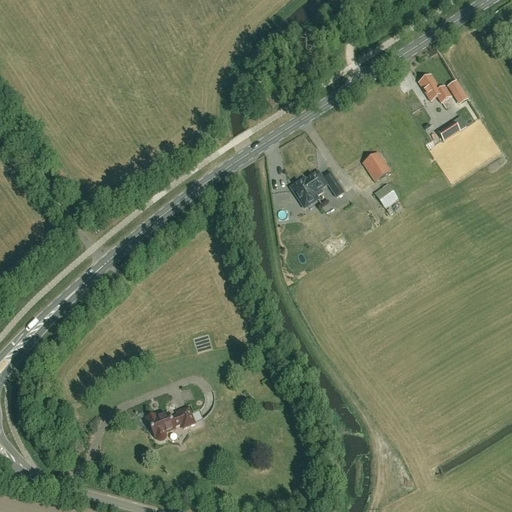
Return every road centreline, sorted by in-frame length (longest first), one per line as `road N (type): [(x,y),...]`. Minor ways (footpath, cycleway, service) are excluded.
road 1 (secondary): [(0,372),(173,209),(486,0)]
road 2 (unclassified): [(151,511),(53,485),(0,451)]
